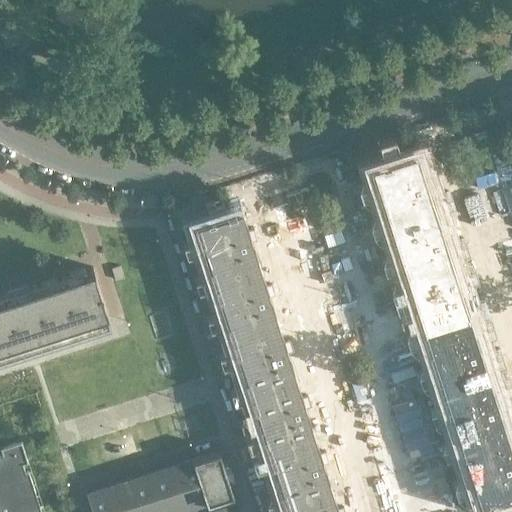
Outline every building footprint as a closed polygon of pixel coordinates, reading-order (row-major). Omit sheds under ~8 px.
[(432,198),(427,183),(434,181),(431,170),(423,173),(419,158),(417,159),(415,151),(415,149),(387,158),(381,160),(371,163),(372,165),(390,220),(432,206),(430,198),(432,198)] [(256,254),(252,240),(259,237),(256,226),(248,229),(243,214),(242,215),(239,207),(240,207),(239,205),(212,214),(206,216),(196,219),(197,221),(215,276),(257,262),(255,254),(256,254)] [(449,253),(445,239),(450,237),(452,237),(449,226),(441,228),(437,214),(435,215),(432,206),(390,220),(408,276),(450,262),(448,254),(449,253)] [(274,309),(269,295),(277,293),(273,282),(272,282),(266,284),(261,270),(260,271),(257,262),(215,276),(224,304),(233,332),(275,318),(272,310),(274,309)] [(467,309),(463,295),(470,293),(467,281),(459,284),(455,270),(453,270),(450,262),(408,276),(426,331),(468,318),(466,310),(467,309)] [(0,344),(106,310),(92,266),(0,295),(0,344)] [(292,365),(287,351),(295,349),(292,338),(290,338),(284,340),(279,326),(278,326),(275,318),(233,332),(251,387),(293,374),(290,366),(292,365)] [(485,365),(481,351),(488,348),(485,337),(477,340),(472,326),(471,326),(468,318),(426,331),(444,387),(486,374),(483,365),(485,365)] [(310,421),(305,407),(311,405),(313,404),(309,393),(302,396),(297,381),(296,382),(293,374),(251,387),(268,443),(311,430),(308,421),(310,421)] [(503,420),(498,406),(504,404),(506,404),(502,393),(495,395),(490,381),(489,382),(486,374),(444,387),(461,443),(504,429),(501,421),(503,420)] [(511,448),(508,437),(507,438),(504,429),(461,443),(479,498),(479,500),(489,497),(495,495),(511,489),(511,448)] [(328,477),(323,462),(329,461),(331,460),(327,449),(320,451),(315,437),(313,438),(311,430),(268,443),(286,499),(329,485),(326,477),(328,477)] [(40,511),(28,470),(25,471),(22,462),(27,461),(20,440),(0,446),(0,448),(1,453),(0,453),(0,511),(40,511)] [(218,450),(192,458),(199,480),(225,471),(218,450)] [(199,480),(192,458),(171,465),(184,504),(204,498),(205,498),(199,480)] [(184,504),(171,465),(151,471),(164,511),(184,504)] [(161,511),(164,511),(151,471),(130,478),(141,511),(161,511)] [(232,493),(225,471),(199,480),(205,498),(204,498),(205,502),(232,493)] [(141,511),(130,478),(110,485),(118,511),(141,511)] [(118,511),(110,485),(88,492),(94,511),(118,511)] [(347,511),(345,505),(343,505),(338,507),(333,493),(331,494),(329,485),(286,499),(290,511),(347,511)]
